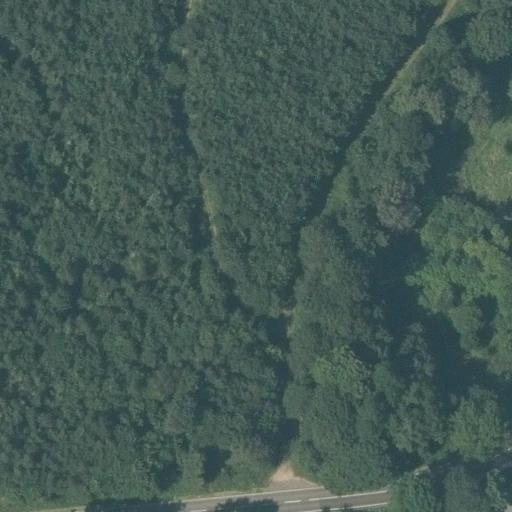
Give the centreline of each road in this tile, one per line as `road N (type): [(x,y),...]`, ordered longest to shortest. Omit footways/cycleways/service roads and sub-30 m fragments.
road 1 (track): [(287,505),(291,293),(315,205),(449,0)]
road 2 (secondary): [(511,449),(392,493),(215,511)]
